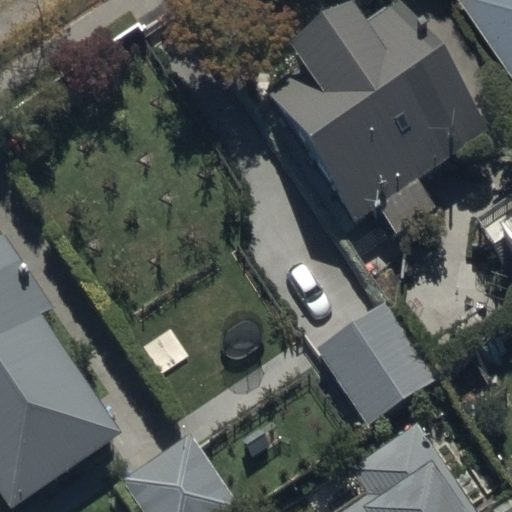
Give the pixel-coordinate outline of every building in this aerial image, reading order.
[(511,0),(468,0),(511,64),(511,0)] [(297,80),(264,102),(354,238),(380,220),(398,247),(437,221),(421,197),(489,152),(401,19),(365,42),(359,33),(295,75),(297,80)] [(199,104),(196,106),(41,209),(110,314),(132,299),(144,317),(132,325),(170,383),(276,312),(225,234),(267,207),(199,104)] [(511,225),(484,245),(493,260),(501,255),(511,270),(511,225)] [(0,508),(2,511),(35,511),(123,451),(42,332),(55,323),(5,249),(0,253),(0,508)] [(383,317),(317,361),(369,438),(435,394),(383,317)] [(467,511),(416,436),(351,482),(357,492),(328,511),(467,511)] [(234,511),(191,447),(129,488),(144,511),(234,511)]
